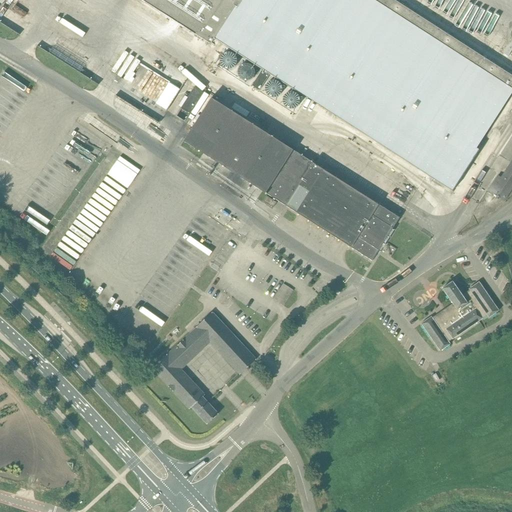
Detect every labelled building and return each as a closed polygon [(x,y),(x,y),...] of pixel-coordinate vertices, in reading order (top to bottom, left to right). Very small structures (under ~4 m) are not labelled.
[(142,0),(211,44),(215,38),(332,112),(454,190),(479,150),(476,148),(511,92),(511,75),(394,0),(142,0)] [(252,86),(260,90),(269,75),(262,70),(252,86)] [(191,114),(204,92),(195,87),(187,99),(185,98),(180,107),(191,114)] [(184,141),(352,248),(372,261),(400,218),(391,212),(313,165),(211,99),(184,141)] [(115,154),(67,236),(70,238),(68,242),(71,243),(69,246),(84,255),(136,166),(115,154)] [(496,178),(488,191),(504,201),(511,188),(511,161),(500,180),(496,178)] [(277,202),(267,196),(264,201),(274,208),(277,202)] [(489,318),(499,311),(479,282),(469,289),(470,290),(463,296),(453,281),(443,288),(453,304),(447,308),(447,311),(446,311),(442,314),(434,320),(432,316),(421,324),(440,351),(451,344),(449,341),(487,315),(489,318)] [(274,299),(284,306),(294,290),(283,284),(274,299)] [(134,312),(131,317),(155,330),(157,325),(134,312)] [(213,313),(152,369),(190,409),(192,407),(208,424),(219,414),(203,397),(205,395),(181,370),(210,343),(240,374),(239,375),(240,375),(256,360),(213,313)]
